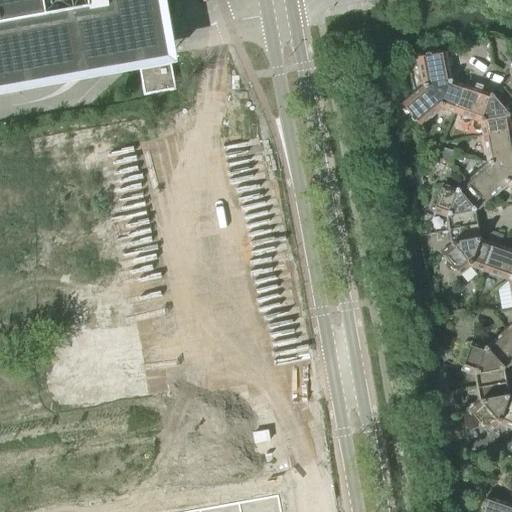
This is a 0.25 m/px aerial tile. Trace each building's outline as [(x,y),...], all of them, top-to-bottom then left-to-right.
[(0,0),(0,71),(5,70),(16,55),(14,45),(161,19),(157,0),(0,0)] [(454,115),(463,87),(450,82),(447,69),(444,69),(442,58),(445,57),(445,55),(416,61),(421,88),(400,107),(420,129),(441,110),(454,115)] [(170,64),(138,70),(143,96),(175,90),(170,64)] [(511,64),(508,65),(510,79),(500,88),(511,101),(511,64)] [(508,118),(511,114),(511,101),(500,88),(490,97),(475,91),(474,95),(463,91),(464,87),(463,87),(454,115),(480,124),(482,138),(511,133),(508,118)] [(0,285),(238,242),(215,114),(0,153),(0,285)] [(511,134),(511,133),(482,138),(487,165),(511,173),(511,145),(509,146),(507,134),(511,134)] [(511,188),(511,173),(487,165),(466,183),(484,205),(485,204),(483,201),(492,193),(494,196),(506,187),(511,188)] [(475,213),(484,205),(466,183),(456,191),(443,187),(433,214),(447,219),(448,232),(477,227),(475,213)] [(482,273),(492,245),(479,240),(477,227),(448,232),(451,246),(440,256),(459,277),(470,268),(482,273)] [(508,282),(511,278),(511,252),(505,249),(503,253),(492,249),(493,245),(492,245),(482,273),(508,282)] [(511,339),(505,331),(484,349),(471,345),(461,372),(474,377),(477,390),(505,385),(503,372),(511,364),(511,359),(511,358),(511,339)] [(510,430),(511,425),(511,399),(507,398),(505,385),(477,390),(480,403),(468,413),(487,435),(498,426),(510,430)] [(267,432),(252,435),(254,444),(269,442),(267,432)] [(280,511),(278,495),(238,502),(239,511),(280,511)] [(511,511),(511,506),(486,498),(481,511),(511,511)] [(239,511),(238,502),(199,509),(199,511),(239,511)]
